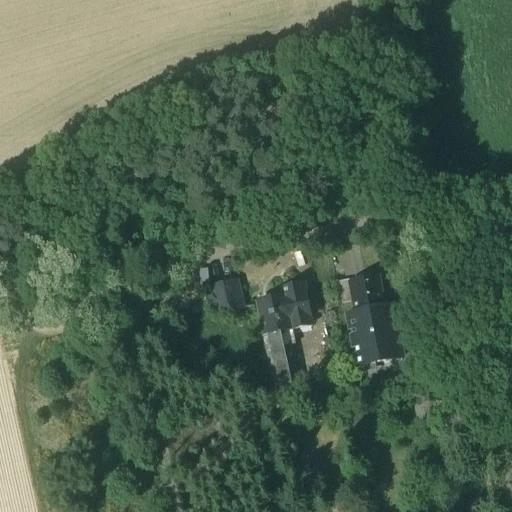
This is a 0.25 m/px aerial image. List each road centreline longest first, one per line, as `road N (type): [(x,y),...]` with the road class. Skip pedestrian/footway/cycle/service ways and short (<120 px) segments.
road 1 (residential): [(511,199),(210,252)]
road 2 (track): [(0,296),(210,252)]
